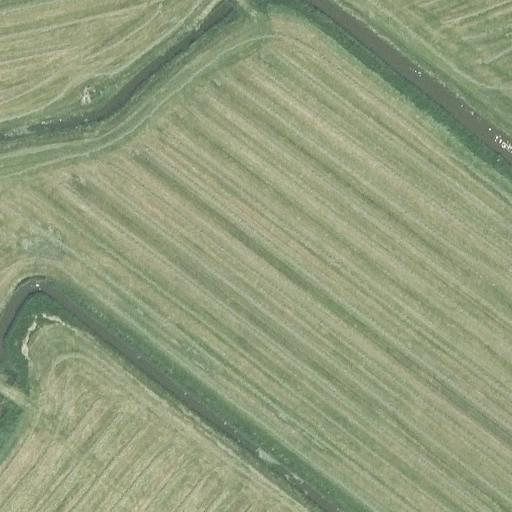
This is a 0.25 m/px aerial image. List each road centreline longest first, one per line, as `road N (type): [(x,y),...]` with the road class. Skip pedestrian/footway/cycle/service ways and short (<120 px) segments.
road 1 (track): [(0,115),(83,81),(170,0)]
road 2 (track): [(376,0),(477,63),(511,52)]
